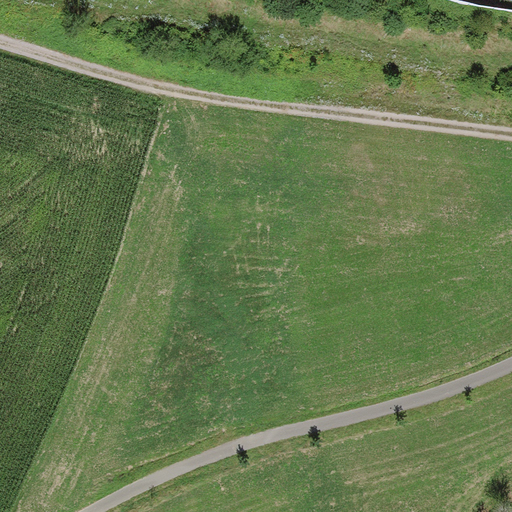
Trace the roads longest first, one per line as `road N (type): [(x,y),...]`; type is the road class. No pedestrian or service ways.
road 1 (track): [(0,41),(171,89),(511,134)]
road 2 (track): [(94,511),(208,457),(452,392),(511,363)]
